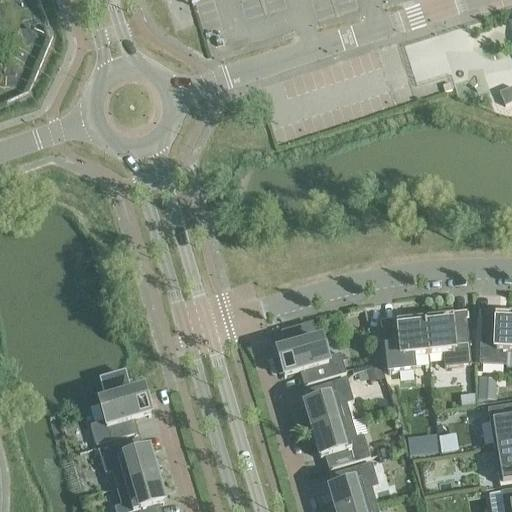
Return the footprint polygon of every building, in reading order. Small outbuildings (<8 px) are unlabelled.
[(442,88),(444,95),(452,93),(450,85),(442,88)] [(389,94),(393,106),(410,101),(406,88),(389,94)] [(505,109),(511,106),(511,89),(499,96),(505,109)] [(479,368),(506,369),(506,355),(511,355),(511,314),(505,314),(505,316),(506,316),(506,320),(481,318),(481,321),(479,368)] [(442,316),(423,318),(428,359),(443,357),(444,371),(471,368),(466,321),(466,319),(441,322),(441,318),(442,318),(442,316)] [(428,359),(423,318),(405,320),(405,322),(406,322),(407,325),(382,328),(382,331),(383,331),(388,377),(414,374),(413,360),(428,359)] [(305,390),(346,378),(340,357),(326,361),(321,345),(316,346),(311,329),(285,337),(283,332),(282,333),(291,363),(296,361),(304,390),(305,390)] [(369,384),(388,380),(386,370),(367,374),(369,384)] [(101,389),(106,407),(89,412),(94,428),(90,429),(96,450),(138,438),(128,402),(133,401),(127,381),(101,389)] [(307,418),(312,436),(352,424),(347,407),(353,405),(347,382),(306,394),(305,394),(312,418),(309,419),(308,418),(307,418)] [(511,408),(487,412),(493,450),(511,446),(511,408)] [(352,424),(312,436),(317,452),(322,451),(329,475),(329,474),(370,462),(363,439),(356,441),(352,424)] [(456,438),(439,440),(441,457),(458,454),(456,438)] [(112,475),(117,492),(156,481),(151,463),(150,464),(150,465),(147,466),(140,442),(139,442),(98,454),(105,477),(112,475)] [(511,446),(493,450),(499,487),(511,485),(511,446)] [(332,503),(334,511),(364,511),(376,509),(371,492),(378,490),(371,467),(331,479),(331,478),(330,479),(337,503),(334,504),(333,502),(332,503)] [(156,481),(117,492),(122,509),(115,511),(160,511),(156,498),(161,497),(156,481)] [(511,511),(511,493),(500,495),(503,511),(511,511)]
